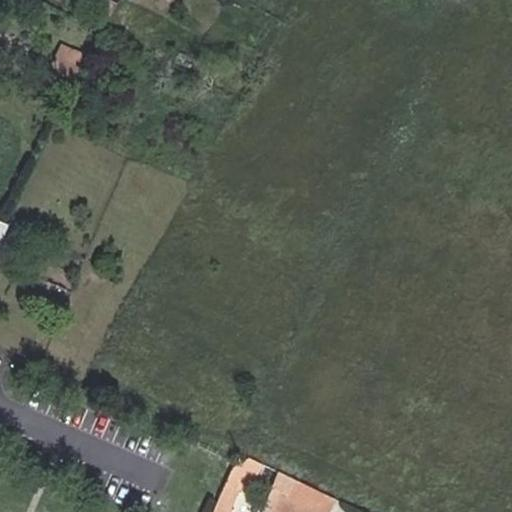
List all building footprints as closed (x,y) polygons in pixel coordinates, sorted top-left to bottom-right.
[(119,39),(124,30),(106,21),(101,29),(119,39)] [(76,56),(104,70),(108,62),(80,48),(76,56)] [(69,70),(97,83),(104,70),(76,56),(69,70)] [(0,214),(0,243),(1,242),(14,248),(24,225),(0,214)] [(258,477),(267,480),(276,460),(255,450),(245,470),(258,477)] [(228,506),(243,511),(258,477),(245,470),(228,506)] [(305,494),(320,501),(327,485),(312,477),(305,494)] [(320,501),(305,494),(303,499),(332,511),(344,511),(351,496),(327,485),(320,501)] [(332,511),(303,499),(295,495),(286,511),(332,511)]
